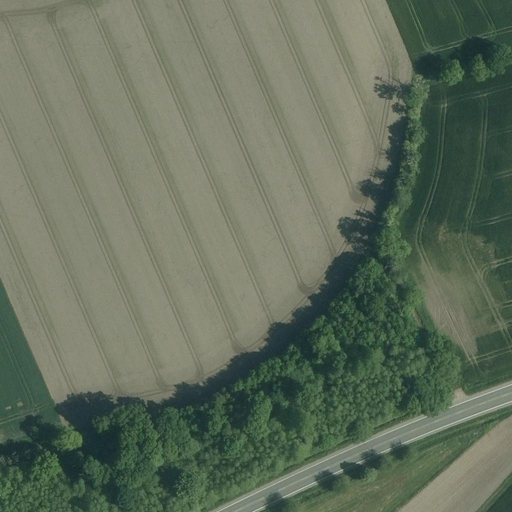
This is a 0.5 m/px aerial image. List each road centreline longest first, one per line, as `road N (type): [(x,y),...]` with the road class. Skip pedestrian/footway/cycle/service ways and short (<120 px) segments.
road 1 (secondary): [(511,395),(240,511)]
road 2 (track): [(464,410),(366,248)]
